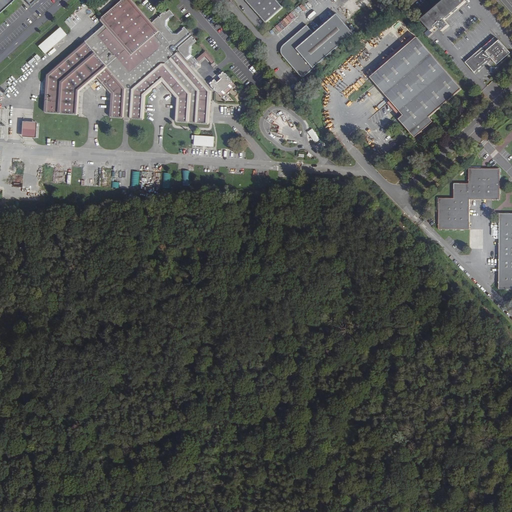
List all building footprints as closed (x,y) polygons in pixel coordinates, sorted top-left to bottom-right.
[(0,0),(0,10),(11,0),(20,0),(28,9),(38,0),(0,0)] [(151,23),(131,0),(124,0),(103,19),(104,20),(102,21),(106,25),(49,75),(45,111),(78,114),(80,92),(98,76),(113,94),(111,116),(127,117),(143,119),(145,95),(162,81),(177,99),(175,121),(208,124),(211,91),(190,67),(192,66),(194,68),(198,65),(196,63),(198,62),(189,52),(190,46),(196,41),(184,27),(182,28),(183,30),(178,34),(173,33),(166,25),(166,21),(171,16),(171,17),(173,15),(170,11),(167,13),(165,11),(151,23)] [(245,0),(266,23),(285,7),(278,0),(245,0)] [(466,1),(465,0),(443,0),(421,20),(431,31),(436,26),(441,32),(448,25),(444,19),(466,1)] [(300,15),(305,10),(300,5),(295,10),(300,15)] [(285,26),(296,18),(292,13),(281,22),(285,26)] [(283,56),(303,78),(354,34),(337,14),(314,34),(307,25),(284,45),(283,46),(282,47),(282,49),(281,50),(281,52),(282,53),(282,54),(282,55),(283,56)] [(61,27),(38,47),(44,54),(67,34),(61,27)] [(384,68),(418,39),(415,35),(381,65),(384,68)] [(434,122),(430,118),(462,89),(418,39),(384,68),(372,78),(391,100),(386,104),(396,116),(401,111),(405,116),(400,120),(416,138),(434,122)] [(482,47),(465,62),(475,72),(492,58),(497,64),(511,52),(499,39),(486,51),(482,47)] [(217,64),(214,61),(205,51),(197,58),(199,61),(205,56),(212,64),(211,64),(213,68),(217,64)] [(232,82),(224,72),(219,76),(222,78),(217,82),(214,79),(211,83),(220,93),(223,90),(226,93),(231,89),(228,85),(232,82)] [(22,121),(22,136),(36,137),(37,122),(22,121)] [(314,129),(309,132),(316,143),(321,140),(314,129)] [(214,137),(196,135),(195,146),(213,148),(214,137)] [(498,201),(498,170),(469,170),(468,186),(453,185),(453,200),(439,200),(439,231),(468,232),(469,200),(498,201)] [(511,214),(498,214),(497,290),(511,290),(511,214)]
